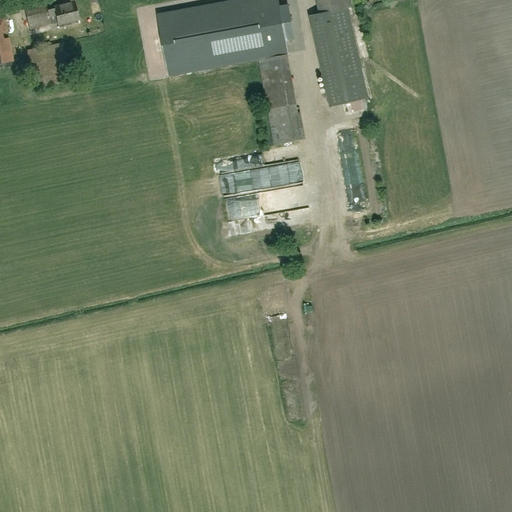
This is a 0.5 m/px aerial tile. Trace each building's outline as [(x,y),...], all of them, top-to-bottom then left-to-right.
[(52,30),(51,25),(76,18),(72,0),(45,7),(43,0),(35,0),(21,4),(30,36),(52,30)] [(277,0),(242,0),(160,15),(171,75),(288,54),(277,0)] [(311,0),(315,15),(306,17),(325,107),(364,99),(345,8),(336,10),(333,0),(311,0)] [(0,24),(0,70),(15,68),(6,24),(0,24)] [(262,61),(276,145),(304,140),(290,56),(262,61)]
